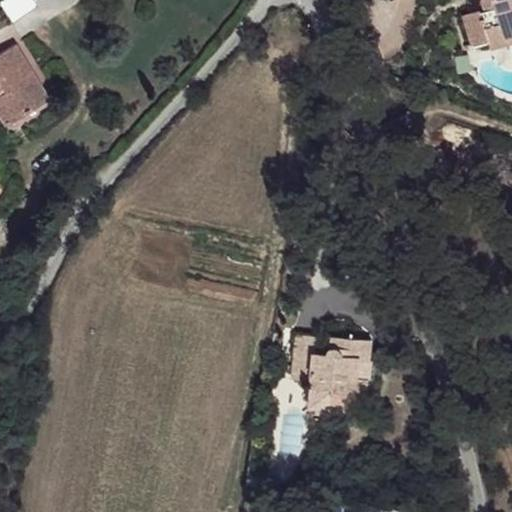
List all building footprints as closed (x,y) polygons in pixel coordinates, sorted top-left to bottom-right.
[(511,0),(479,0),(482,11),(465,15),(464,11),(448,15),(454,49),(487,41),(511,35),(511,25),(509,9),(511,8),(511,0)] [(511,35),(487,41),(490,56),(511,50),(511,35)] [(52,95),(19,40),(0,52),(0,95),(9,92),(24,113),(52,95)] [(24,113),(9,92),(0,95),(0,101),(13,121),(24,113)] [(297,335),(293,380),(313,383),(312,389),(333,392),(334,396),(367,400),(369,380),(361,378),(363,366),(371,365),(374,340),(335,336),(333,354),(318,351),(319,338),(297,335)] [(366,414),(366,403),(367,400),(334,396),(333,392),(312,389),(310,409),(366,414)]
